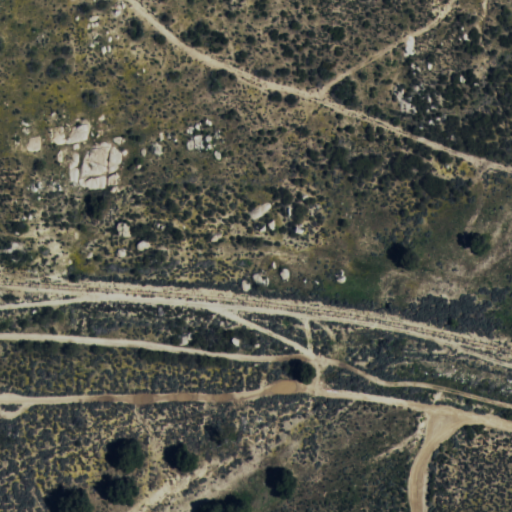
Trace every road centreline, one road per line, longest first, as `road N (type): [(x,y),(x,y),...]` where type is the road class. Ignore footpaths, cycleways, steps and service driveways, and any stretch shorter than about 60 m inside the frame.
road 1 (residential): [(28,511),(38,460),(126,431),(297,396),(435,413)]
road 2 (residential): [(0,401),(297,396)]
